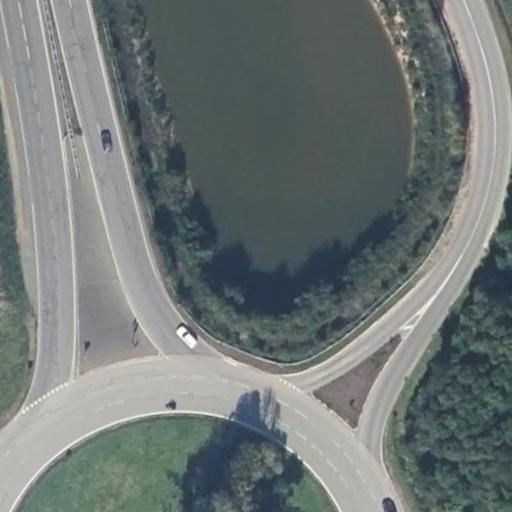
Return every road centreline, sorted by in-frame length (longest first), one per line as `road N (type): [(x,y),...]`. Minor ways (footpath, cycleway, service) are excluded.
road 1 (trunk): [(18,0),(55,258),(56,359),(40,422)]
road 2 (trunk): [(209,380),(169,337),(145,293),(70,0)]
road 3 (tertiary): [(361,480),(376,404),(451,274),(476,208)]
road 4 (tertiary): [(476,208),(439,271),(381,334),(339,368),(261,395)]
road 5 (tertiary): [(461,0),(485,70),(491,141),(476,208)]
road 6 (primary): [(209,380),(120,384),(40,422)]
road 7 (primary): [(361,480),(317,430),(261,395)]
